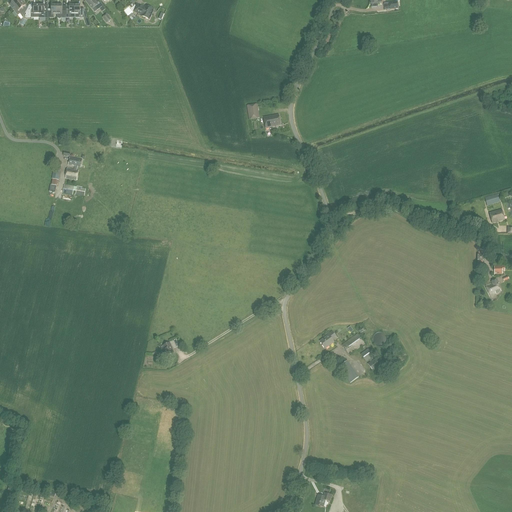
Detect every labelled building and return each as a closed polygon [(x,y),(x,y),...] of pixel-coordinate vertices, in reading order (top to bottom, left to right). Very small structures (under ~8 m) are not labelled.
[(95,7),(98,10),(103,6),(98,0),(87,0),(87,1),(93,9),(95,7)] [(26,6),(23,1),(15,7),(12,9),(18,16),(22,12),(21,10),(26,6)] [(137,4),(134,12),(142,15),(142,16),(150,20),(154,9),(146,6),(145,8),(137,4)] [(31,9),(30,11),(28,11),(25,16),(25,18),(39,18),(39,5),(33,5),(33,9),(31,9)] [(44,5),(39,5),(39,18),(40,18),(40,21),(46,21),(46,18),(46,23),(48,22),(48,18),(48,11),(44,11),(44,5)] [(52,11),(48,11),(48,18),(54,18),(54,15),(57,15),(57,5),(52,5),(52,11)] [(62,5),(57,5),(57,15),(57,18),(58,18),(59,19),(60,19),(61,18),(66,18),(66,11),(62,11),(62,5)] [(70,11),(66,11),(66,18),(75,18),(75,5),(70,5),(70,11)] [(80,5),(75,5),(75,18),(76,18),(76,19),(79,19),(79,18),(84,18),(83,11),(81,11),(80,5)] [(111,20),(107,14),(103,18),(107,23),(111,20)] [(247,106),(250,119),(259,118),(257,104),(247,106)] [(279,114),(264,117),(266,128),(281,125),(279,114)] [(69,166),(75,167),(78,167),(81,168),(83,160),(70,158),(69,166)] [(75,167),(75,169),(68,168),(66,179),(77,181),(79,170),(77,170),(78,167),(75,167)] [(55,169),(53,179),(52,185),(51,185),(49,192),(55,193),(57,186),(57,187),(59,180),(58,180),(59,175),(58,175),(59,170),(55,169)] [(64,185),(63,193),(73,195),(74,191),(76,191),(75,195),(85,197),(86,189),(64,185)] [(498,194),(485,198),(487,206),(500,202),(498,194)] [(499,223),(499,221),(504,220),(502,210),(489,213),(492,223),(496,222),(496,223),(499,223)] [(496,294),(501,292),(501,291),(502,291),(497,280),(492,282),(492,283),(486,286),(490,296),(496,294)] [(320,341),(325,348),(334,342),(332,339),(336,336),(333,331),(329,334),(329,335),(320,341)] [(342,345),(349,355),(365,344),(358,334),(342,345)] [(167,356),(174,353),(171,346),(170,342),(164,345),(165,349),(164,350),(167,356)] [(368,349),(361,354),(366,362),(374,356),(368,349)] [(384,363),(379,356),(368,364),(374,371),(384,363)] [(351,383),(359,378),(347,361),(339,367),(351,383)] [(363,502),(369,503),(372,490),(365,488),(363,502)] [(323,507),(325,500),(330,502),(332,495),(325,493),(324,497),(318,495),(316,505),(323,507)]
